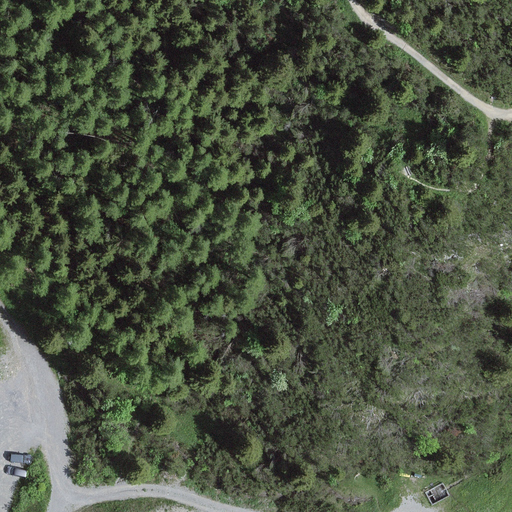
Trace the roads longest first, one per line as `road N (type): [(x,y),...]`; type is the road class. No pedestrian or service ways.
road 1 (track): [(67,504),(149,487),(229,511)]
road 2 (track): [(36,355),(58,381),(67,504)]
